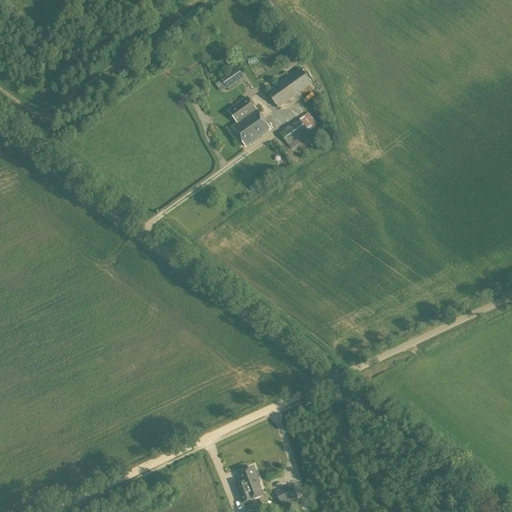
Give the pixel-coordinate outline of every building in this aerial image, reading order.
[(221,68),(232,60),(227,54),(216,62),(221,68)] [(227,89),(243,78),(237,68),(220,80),(227,89)] [(278,109),(312,85),(301,69),(267,93),(278,109)] [(247,97),(228,111),(237,123),(231,127),(246,148),(271,130),(247,97)] [(308,131),(299,119),(298,120),(299,121),(295,123),(279,134),(287,146),(308,131)] [(281,455),(258,463),(261,471),(284,462),(281,455)] [(257,478),(253,468),(239,473),(243,483),(242,483),(249,501),(247,502),(250,509),(257,507),(255,499),(264,495),(257,477),(257,478)] [(406,493),(414,485),(409,480),(401,487),(406,493)] [(280,504),(297,497),(293,485),(276,491),(280,504)]
